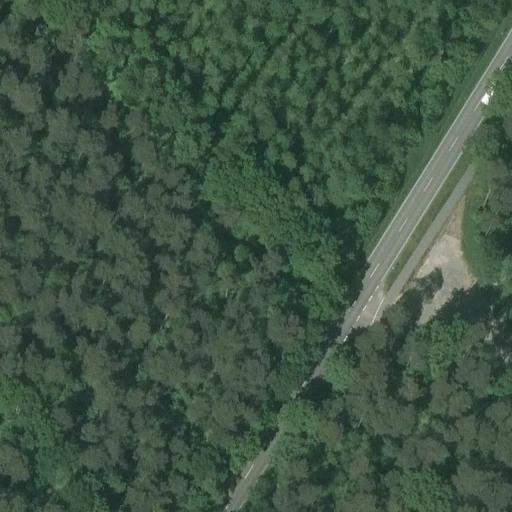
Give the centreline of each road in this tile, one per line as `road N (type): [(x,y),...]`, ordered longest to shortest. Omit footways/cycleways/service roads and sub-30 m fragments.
road 1 (tertiary): [(511,53),(351,311)]
road 2 (tertiary): [(351,311),(225,511)]
road 3 (unclassified): [(511,377),(351,311)]
